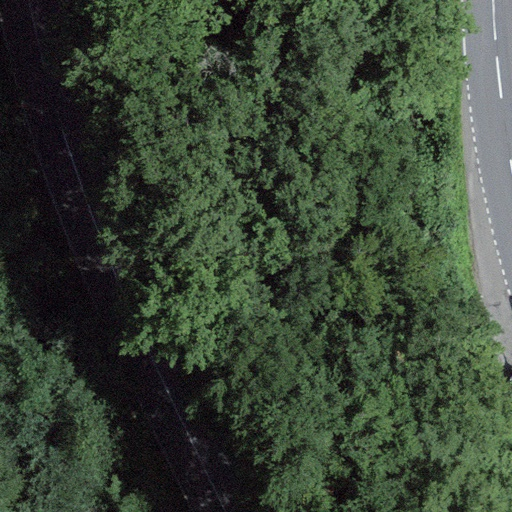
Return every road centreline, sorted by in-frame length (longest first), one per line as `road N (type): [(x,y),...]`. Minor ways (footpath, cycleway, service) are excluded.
road 1 (secondary): [(32,0),(87,197),(228,511)]
road 2 (secondary): [(511,163),(494,0)]
